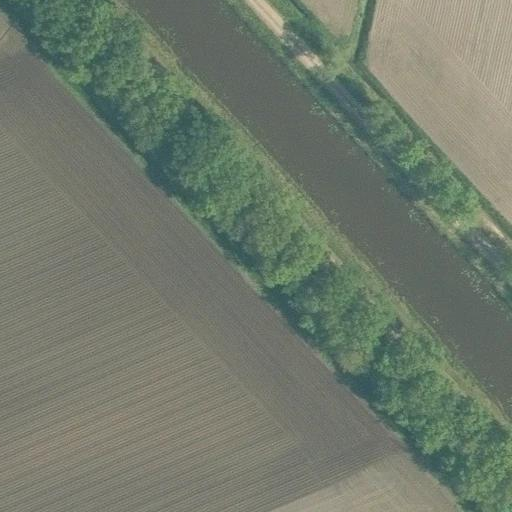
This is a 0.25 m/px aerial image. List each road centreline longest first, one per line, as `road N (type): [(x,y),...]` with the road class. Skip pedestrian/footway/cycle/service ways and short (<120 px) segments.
road 1 (track): [(80,0),(511,462)]
road 2 (track): [(511,265),(266,0)]
